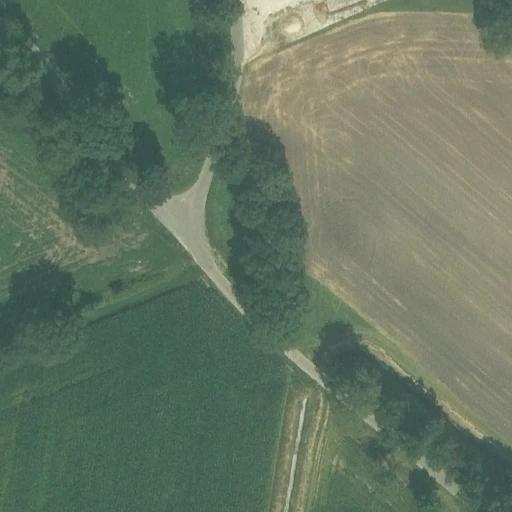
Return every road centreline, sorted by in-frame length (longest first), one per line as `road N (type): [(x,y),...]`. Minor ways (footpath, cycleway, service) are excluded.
road 1 (unclassified): [(183,214),(331,368),(505,511)]
road 2 (unclassified): [(0,13),(69,79),(183,214)]
road 3 (unclassified): [(238,0),(237,71),(209,173),(183,214)]
